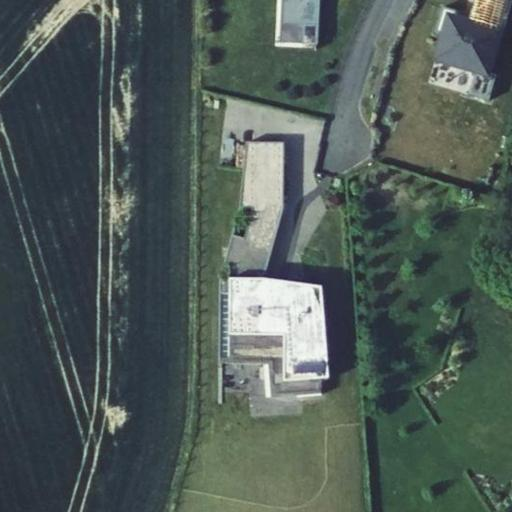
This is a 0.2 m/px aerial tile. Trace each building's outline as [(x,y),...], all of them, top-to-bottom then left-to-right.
[(289,0),(289,5),(282,4),(282,28),(306,29),(316,29),(317,0),(289,0)] [(506,0),(476,0),(470,23),(458,20),(460,13),(442,8),(435,33),(442,35),(435,61),(474,73),(468,94),(488,100),(495,77),(488,75),(500,32),(498,31),(506,0)] [(306,48),(306,29),(282,28),(281,47),(306,48)] [(288,142),(250,141),(241,208),(256,208),(287,208),(288,142)] [(287,208),(256,208),(247,245),(273,252),(266,279),(268,279),(287,208)] [(247,245),(232,241),(226,264),(233,266),(232,280),(222,280),(220,368),(223,368),(223,361),(270,356),(274,393),(324,394),(326,293),(266,293),(268,279),(266,279),(273,252),(247,245)]
